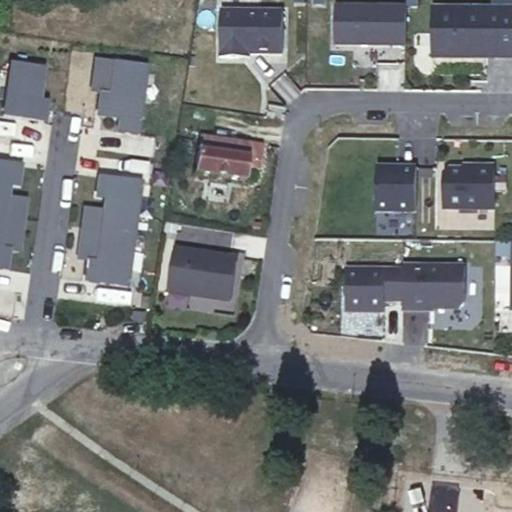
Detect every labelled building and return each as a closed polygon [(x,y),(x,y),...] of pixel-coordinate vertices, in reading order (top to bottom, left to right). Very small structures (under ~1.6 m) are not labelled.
[(408,54),(409,6),(340,5),(340,53),(408,54)] [(252,54),(286,55),(286,9),(223,8),(222,56),(252,56),(252,54)] [(511,64),(511,10),(436,9),(435,63),(511,64)] [(108,61),(103,93),(120,96),(119,102),(116,102),(113,118),(131,121),(128,136),(147,139),(157,69),(108,61)] [(9,117),(46,123),(51,124),(54,103),(44,101),(49,70),(18,65),(9,117)] [(106,117),(113,118),(116,102),(119,102),(120,96),(110,94),(106,117)] [(265,144),(203,133),(197,170),(248,178),(252,157),(263,160),(265,144)] [(0,218),(24,222),(27,204),(10,201),(12,188),(23,190),(26,169),(20,168),(0,164),(0,218)] [(511,213),(511,167),(495,167),(495,171),(471,171),(463,178),(463,214),(511,213)] [(418,214),(417,170),(377,170),(377,215),(418,214)] [(87,231),(136,240),(144,187),(106,181),(101,180),(98,201),(108,202),(106,215),(89,213),(87,231)] [(24,222),(0,218),(0,272),(4,273),(9,274),(12,253),(19,254),(24,222)] [(136,240),(87,231),(82,264),(98,267),(97,272),(93,272),(90,285),(128,292),(136,240)] [(180,257),(173,300),(235,310),(242,270),(214,265),(214,262),(180,257)] [(88,265),(85,284),(90,285),(93,272),(97,272),(98,267),(88,265)] [(466,306),(466,267),(404,266),(404,271),(403,304),(403,314),(435,315),(435,311),(461,312),(466,306)] [(403,304),(404,271),(347,270),(347,313),(384,314),(384,304),(403,304)]
